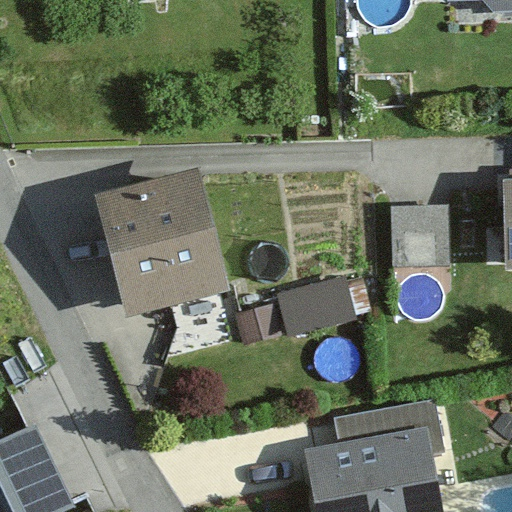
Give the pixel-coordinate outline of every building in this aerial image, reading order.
[(197,179),(108,201),(133,302),(223,280),(197,179)] [(449,206),(393,207),(394,265),(450,264),(449,206)] [(300,290),(280,295),(289,331),(353,315),(344,279),(300,290)] [(272,306),(239,314),(245,340),(279,332),(272,306)] [(340,451),(312,456),(322,511),(436,511),(425,454),(445,450),(435,398),(334,417),(340,451)] [(511,436),(511,418),(505,413),(494,427),(510,439),(511,436)] [(36,423),(0,438),(0,511),(39,511),(69,500),(36,423)]
